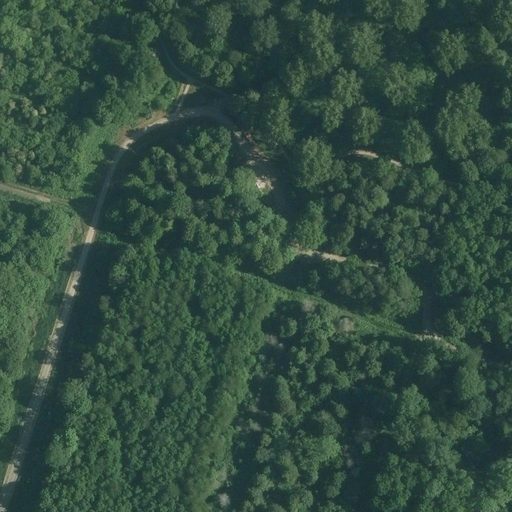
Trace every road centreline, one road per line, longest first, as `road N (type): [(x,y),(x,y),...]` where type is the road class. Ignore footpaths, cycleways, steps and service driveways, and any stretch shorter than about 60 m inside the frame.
road 1 (track): [(176,117),(221,113),(305,248),(417,282)]
road 2 (track): [(234,99),(287,55),(309,0)]
